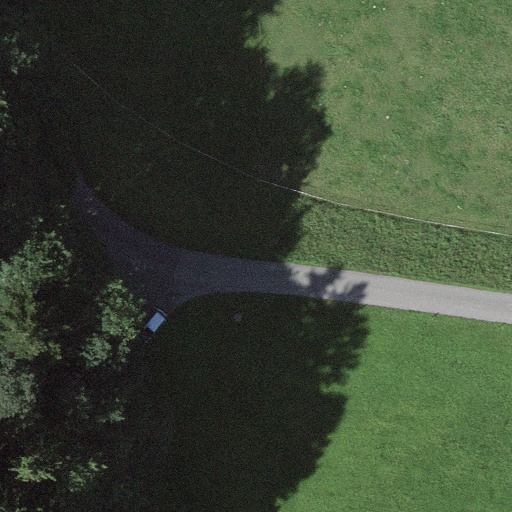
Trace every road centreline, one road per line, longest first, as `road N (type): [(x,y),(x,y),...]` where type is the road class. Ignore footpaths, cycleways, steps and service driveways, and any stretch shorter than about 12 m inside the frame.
road 1 (residential): [(511,309),(297,281),(82,267),(0,107)]
road 2 (track): [(27,0),(51,153),(82,267),(98,417),(98,511)]
